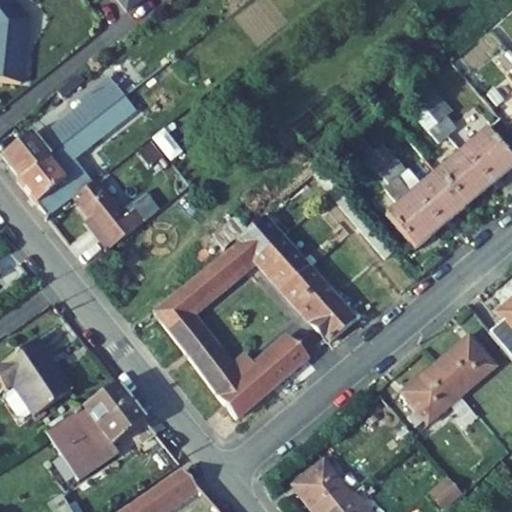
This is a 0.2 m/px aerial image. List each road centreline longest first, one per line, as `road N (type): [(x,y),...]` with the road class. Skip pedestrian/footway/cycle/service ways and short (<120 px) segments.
road 1 (residential): [(221,477),(511,233)]
road 2 (residential): [(221,477),(64,281)]
